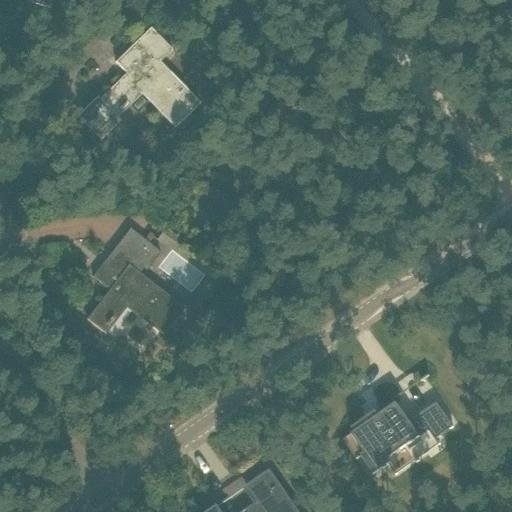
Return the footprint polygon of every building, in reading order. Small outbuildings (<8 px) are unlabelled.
[(17,0),(50,10),(52,0),(17,0)] [(141,96),(174,130),(200,104),(159,62),(171,50),(152,29),(115,63),(125,74),(99,100),(117,119),(141,96)] [(91,132),(100,141),(113,129),(103,120),(91,132)] [(109,291),(86,320),(105,335),(126,308),(163,337),(184,309),(139,275),(143,269),(146,272),(160,253),(129,230),(92,278),(109,291)] [(79,338),(93,350),(100,341),(87,330),(79,338)] [(360,429),(351,435),(357,445),(361,450),(361,449),(364,453),(360,457),(367,466),(373,476),(383,469),(390,464),(409,450),(406,446),(418,438),(418,439),(422,436),(426,433),(429,432),(435,440),(453,428),(436,403),(409,422),(396,404),(395,404),(393,401),(394,401),(393,400),(365,419),(368,423),(360,429)] [(254,505),(245,511),(246,511),(294,511),(292,509),(293,509),(287,501),(286,501),(278,489),(279,489),(274,482),(268,474),(267,472),(246,487),(257,503),(254,505)]
